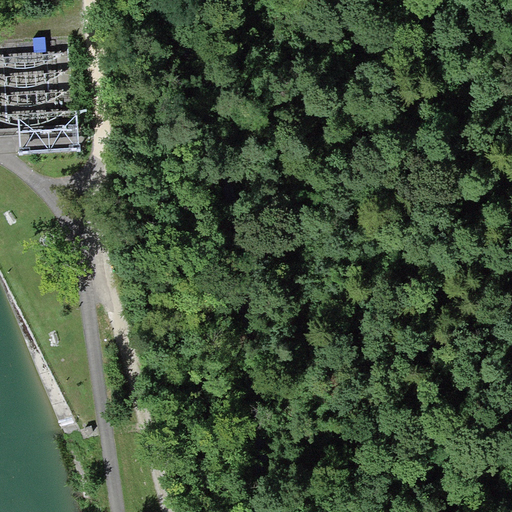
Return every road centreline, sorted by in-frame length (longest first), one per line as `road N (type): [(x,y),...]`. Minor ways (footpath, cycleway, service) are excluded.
road 1 (track): [(87,259),(122,324),(163,511)]
road 2 (track): [(87,259),(123,511)]
road 3 (track): [(92,0),(101,152),(68,200)]
